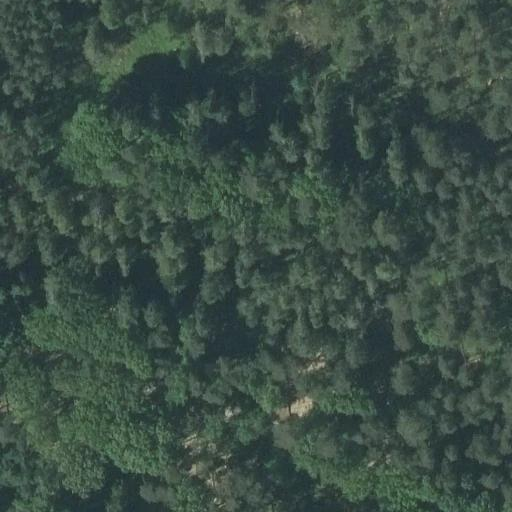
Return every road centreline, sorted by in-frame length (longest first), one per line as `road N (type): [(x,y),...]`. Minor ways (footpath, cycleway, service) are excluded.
road 1 (track): [(0,336),(511,509)]
road 2 (track): [(135,381),(92,511)]
